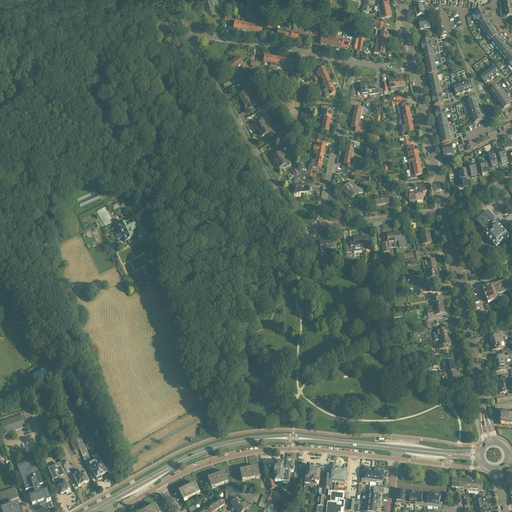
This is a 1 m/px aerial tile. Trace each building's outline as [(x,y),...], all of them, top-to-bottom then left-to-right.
[(215,8),(213,4),(206,7),(208,13),(217,10),(216,7),(215,8)] [(390,10),(383,11),(380,12),(381,15),(384,15),(385,19),(391,17),(390,10)] [(486,16),(484,10),(475,14),(477,19),(486,16)] [(479,25),(488,21),(486,16),(477,19),(479,25)] [(428,18),(419,20),(420,30),(430,28),(428,18)] [(483,31),(491,26),(488,21),(479,25),(483,31)] [(240,30),(242,23),(235,22),(233,29),(240,30)] [(242,23),(240,30),(247,31),(248,25),(242,23)] [(255,26),(248,25),(247,31),(254,33),(255,26)] [(262,27),(255,26),(254,33),(261,34),(262,27)] [(486,37),(494,31),(491,26),(483,31),(486,37)] [(284,38),(291,39),(292,29),(293,28),(286,27),(285,31),(284,38)] [(284,38),(285,31),(278,30),(275,29),(274,33),(277,34),(277,37),(284,38)] [(291,39),(297,40),(299,30),(292,29),(291,39)] [(299,30),(297,40),(304,42),(305,39),(308,39),(309,36),(313,36),(314,31),(311,30),(311,32),(306,31),(306,34),(302,33),(303,30),(301,30),(299,30)] [(378,39),(387,41),(388,34),(382,33),(382,31),(378,30),(376,37),(379,37),(378,39)] [(490,42),(498,35),(494,31),(486,37),(490,42)] [(327,46),(328,39),(329,35),(320,34),(319,38),(321,38),(320,44),(327,46)] [(495,48),(503,41),(499,37),(491,43),(495,48)] [(377,39),(376,46),(386,48),(387,41),(378,39),(377,39),(376,39),(377,39)] [(342,41),(341,48),(348,49),(349,43),(342,41)] [(499,52),(506,46),(503,41),(495,48),(499,52)] [(376,46),(372,45),(371,48),(375,49),(374,55),(378,56),(379,54),(385,55),(386,48),(376,46)] [(503,57),(510,50),(506,46),(499,52),(503,57)] [(506,61),(511,56),(511,52),(510,50),(503,57),(506,61)] [(271,57),(264,56),(263,63),(267,64),(267,67),(270,67),(271,57)] [(232,61),(237,68),(240,65),(241,67),(244,65),(238,57),(232,61)] [(277,70),(279,59),(271,57),(270,67),(269,70),(277,71),(277,70)] [(284,70),(286,60),(279,59),(277,70),(284,71),(284,70)] [(294,66),(291,65),(292,61),(286,60),(284,70),(293,71),(294,66)] [(237,68),(232,61),(227,65),(233,73),(235,71),(234,70),(237,68)] [(499,74),(493,65),(488,69),(494,78),(499,74)] [(321,77),(327,74),(324,68),(318,71),(321,77)] [(494,78),(488,69),(484,72),(490,81),(494,78)] [(490,81),(484,72),(479,75),(485,84),(490,81)] [(330,81),(327,74),(321,77),(323,84),(330,81)] [(245,76),(241,79),(240,79),(243,84),(248,81),(247,79),(245,76)] [(469,80),(464,82),(467,92),(473,90),(469,80)] [(330,81),(323,84),(326,90),(332,87),(330,81)] [(467,92),(464,82),(458,84),(462,94),(467,92)] [(368,91),(368,84),(361,85),(362,96),(369,95),(369,91),(368,91)] [(462,94),(458,84),(453,86),(456,96),(462,94)] [(502,90),(499,85),(490,91),(493,96),(502,90)] [(335,94),(332,87),(326,90),(329,96),(335,94)] [(497,101),(506,95),(502,90),(493,96),(497,101)] [(242,101),(249,98),(247,94),(248,93),(247,91),(238,96),(242,101)] [(498,107),(509,100),(506,95),(497,101),(500,106),(498,107)] [(250,101),(249,98),(242,101),(245,107),(253,103),(252,100),(250,101)] [(467,108),(477,104),(475,99),(465,102),(467,108)] [(502,112),(511,106),(508,101),(509,100),(498,107),(502,112)] [(399,114),(410,111),(408,105),(403,106),(402,101),(392,103),(393,105),(396,105),(396,106),(397,106),(398,107),(399,114)] [(477,104),(467,108),(469,113),(479,110),(477,104)] [(356,107),(354,114),(361,116),(362,109),(356,107)] [(479,110),(469,113),(471,119),(483,115),(483,114),(481,115),(479,110)] [(324,118),(331,119),(332,113),(325,111),(324,118)] [(411,118),(410,111),(399,114),(400,118),(404,117),(404,119),(411,118)] [(354,114),(353,121),(360,122),(361,116),(354,114)] [(485,120),(483,115),(471,119),(472,118),(474,124),(485,120)] [(331,119),(324,118),(323,125),(329,126),(331,119)] [(404,119),(399,120),(400,122),(399,122),(399,123),(399,124),(400,125),(400,126),(401,127),(403,127),(412,125),(411,118),(404,119)] [(258,131),(265,127),(263,124),(265,123),(263,120),(255,125),(258,131)] [(364,123),(360,122),(353,121),(351,128),(355,129),(355,132),(362,133),(364,123)] [(329,126),(323,125),(321,132),(328,133),(329,126)] [(412,125),(403,127),(404,137),(405,138),(403,138),(399,139),(399,142),(408,141),(408,137),(408,136),(407,133),(414,132),(412,125)] [(268,126),(265,127),(258,131),(262,137),(273,130),(272,128),(270,129),(268,126)] [(354,152),(355,146),(359,147),(360,143),(351,141),(350,144),(348,144),(347,151),(354,152)] [(317,152),(324,154),(325,146),(318,144),(318,148),(314,147),(313,151),(317,152)] [(408,157),(418,155),(417,148),(410,149),(410,147),(406,148),(408,157)] [(503,149),(501,150),(500,150),(500,149),(496,150),(498,157),(499,156),(502,164),(503,163),(505,164),(508,163),(504,151),(503,149)] [(352,159),(354,152),(347,151),(346,157),(352,159)] [(276,162),(283,159),(281,155),(282,154),(281,152),(272,157),(276,162)] [(324,154),(317,152),(315,160),(322,162),(324,154)] [(490,152),(487,153),(486,154),(488,160),(490,160),(492,167),(494,166),(496,167),(496,168),(499,167),(495,154),(494,152),(490,154),(490,152)] [(418,155),(408,157),(407,157),(409,163),(413,163),(419,161),(418,155)] [(356,159),(352,159),(346,157),(344,164),(348,165),(348,168),(354,169),(356,159)] [(489,176),(487,163),(486,157),(482,158),(483,160),(479,161),(480,168),(481,167),(482,175),(484,174),(486,176),(489,176)] [(284,162),(283,159),(276,162),(279,168),(288,163),(287,161),(284,162)] [(472,162),(468,163),(469,170),(470,169),(471,177),(473,176),(475,178),(478,178),(475,159),(472,160),(472,162)] [(315,160),(315,161),(310,160),(309,168),(311,169),(315,170),(315,168),(320,169),(322,162),(315,160)] [(419,161),(413,163),(409,163),(410,170),(421,168),(419,161)] [(421,168),(410,170),(409,170),(410,177),(409,178),(409,179),(410,179),(417,178),(416,176),(422,175),(421,168)] [(466,170),(462,170),(463,172),(458,173),(460,180),(458,180),(460,187),(463,186),(464,188),(468,187),(467,179),(468,179),(466,170)] [(294,182),(296,194),(303,193),(301,183),(301,181),(294,182)] [(301,183),(303,193),(309,192),(309,189),(312,188),(311,181),(307,181),(307,183),(301,183)] [(347,195),(352,190),(350,187),(351,186),(349,184),(342,190),(347,195)] [(421,191),(415,191),(417,201),(423,200),(423,197),(426,197),(425,188),(421,189),(421,191)] [(417,201),(415,191),(415,190),(410,191),(409,189),(406,190),(407,199),(409,198),(410,202),(417,201)] [(355,192),(352,190),(347,195),(351,200),(358,193),(356,191),(355,192)] [(391,192),(383,193),(384,205),(393,204),(391,192)] [(384,205),(383,193),(381,193),(382,197),(378,198),(378,196),(375,196),(376,206),(384,205)] [(121,211),(117,204),(108,208),(109,211),(113,209),(115,213),(116,216),(121,213),(120,211),(121,211)] [(496,224),(494,221),(495,220),(488,212),(476,222),(484,230),(487,233),(485,235),(496,247),(508,237),(505,233),(508,231),(499,221),(496,224)] [(128,224),(127,223),(118,227),(117,228),(119,234),(121,233),(125,242),(127,241),(128,244),(133,241),(132,239),(134,238),(131,231),(136,229),(132,222),(128,224)] [(422,238),(430,237),(429,230),(419,232),(420,235),(422,235),(422,238)] [(395,242),(394,234),(388,235),(389,243),(382,243),(383,252),(390,251),(390,248),(392,248),(396,247),(395,242)] [(394,234),(395,242),(399,242),(399,247),(407,246),(406,236),(404,237),(401,237),(401,234),(394,234)] [(367,237),(361,238),(362,251),(372,250),(372,251),(373,251),(372,240),(368,241),(367,237)] [(430,237),(422,238),(423,242),(421,242),(422,245),(431,243),(430,237)] [(362,251),(361,238),(354,239),(354,240),(351,240),(351,242),(350,242),(351,249),(353,249),(354,252),(362,251)] [(426,273),(437,271),(435,265),(433,265),(432,260),(425,262),(426,269),(425,269),(426,273)] [(437,271),(426,273),(427,282),(424,283),(425,288),(431,286),(431,283),(435,282),(434,278),(438,278),(437,271)] [(498,276),(500,282),(483,289),(485,293),(484,295),(484,297),(486,298),(488,303),(490,303),(490,304),(494,302),(493,301),(498,300),(496,295),(507,291),(511,299),(511,280),(509,274),(498,276)] [(443,304),(442,298),(438,299),(438,296),(431,297),(431,295),(427,296),(428,300),(431,300),(433,306),(443,304)] [(445,315),(445,314),(445,311),(443,304),(433,306),(431,307),(432,311),(428,312),(429,320),(440,318),(442,318),(441,315),(445,315)] [(440,340),(450,338),(448,331),(444,332),(443,329),(437,330),(439,335),(440,340)] [(499,335),(497,336),(489,337),(491,344),(501,342),(504,342),(502,334),(499,334),(499,335)] [(450,338),(440,340),(441,346),(439,347),(440,350),(449,349),(448,345),(451,345),(450,338)] [(501,342),(491,344),(492,352),(502,350),(501,342)] [(430,360),(436,358),(435,355),(435,352),(429,353),(429,356),(425,357),(426,360),(430,360)] [(495,366),(505,364),(503,356),(493,358),(495,366)] [(446,374),(456,372),(454,361),(453,361),(452,359),(453,359),(452,359),(451,359),(450,359),(449,359),(448,359),(447,359),(446,359),(445,359),(444,360),(443,360),(442,361),(441,361),(442,361),(443,361),(443,363),(442,364),(443,370),(445,370),(446,374)] [(505,364),(495,366),(496,373),(506,371),(505,364)] [(458,378),(456,372),(446,374),(447,377),(448,380),(458,378)] [(498,387),(509,385),(507,378),(497,379),(498,387)] [(511,388),(509,389),(509,385),(498,387),(500,394),(511,392),(511,388)] [(511,425),(511,413),(502,413),(500,424),(511,425)] [(0,425),(3,435),(25,427),(21,415),(0,422),(0,425)] [(80,437),(75,439),(80,449),(82,456),(87,454),(80,437)] [(80,449),(75,439),(70,441),(74,452),(80,449)] [(93,459),(95,462),(92,463),(89,463),(97,480),(98,481),(101,479),(101,478),(101,476),(105,474),(103,470),(104,470),(97,454),(92,457),(93,459)] [(50,500),(47,490),(48,489),(45,483),(42,484),(34,460),(17,466),(26,491),(27,490),(30,497),(29,497),(32,505),(35,505),(46,501),(46,502),(48,501),(50,500)] [(282,482),(283,464),(276,463),(276,464),(275,463),(273,465),(273,467),(274,468),(274,469),(272,468),(271,473),(274,473),(274,474),(275,474),(275,478),(274,482),(282,482)] [(283,464),(282,482),(283,483),(283,484),(289,485),(290,473),(293,473),(293,470),(293,465),(293,464),(284,463),(284,464),(283,464)] [(63,466),(66,472),(70,480),(73,486),(77,484),(78,487),(88,482),(84,472),(81,474),(80,472),(73,475),(70,468),(71,468),(70,466),(69,467),(68,464),(63,466)] [(70,480),(66,472),(64,473),(60,465),(58,465),(50,468),(49,471),(53,479),(55,480),(56,483),(54,483),(58,490),(61,495),(65,493),(66,495),(71,493),(66,482),(70,480)] [(310,487),(308,487),(308,485),(318,486),(320,469),(315,469),(315,468),(312,467),(312,466),(307,466),(305,479),(304,484),(306,484),(306,487),(304,487),(303,493),(309,493),(310,487)] [(257,467),(248,469),(240,470),(242,481),(259,478),(257,467)] [(345,485),(346,475),(346,471),(341,471),(340,469),(336,469),(335,470),(330,469),(329,477),(327,476),(327,477),(326,489),(328,489),(327,496),(330,496),(329,502),(327,502),(325,511),(343,511),(345,500),(343,500),(344,492),(337,491),(338,487),(344,487),(344,485),(345,485)] [(362,477),(361,483),(364,483),(364,482),(370,483),(371,470),(365,470),(364,477),(362,477)] [(224,472),(216,475),(207,478),(211,489),(228,483),(224,472)] [(459,489),(460,480),(453,479),(452,488),(459,489)] [(460,480),(459,489),(467,490),(468,481),(460,480)] [(475,482),(468,481),(467,490),(474,491),(475,482)] [(483,483),(475,482),(474,491),(482,492),(483,483)] [(194,483),(186,487),(178,491),(183,501),(199,493),(194,483)] [(20,511),(19,508),(17,503),(11,505),(10,501),(18,498),(15,488),(0,492),(0,504),(2,509),(0,509),(1,511),(20,511)] [(234,500),(230,503),(235,509),(240,504),(236,499),(238,497),(234,493),(234,490),(228,490),(228,493),(231,493),(232,495),(231,496),(234,500)] [(398,491),(397,503),(403,504),(403,505),(406,505),(407,499),(404,499),(405,491),(398,491)] [(407,499),(406,505),(409,505),(410,505),(415,505),(417,493),(411,492),(410,500),(407,499)] [(417,493),(415,505),(421,506),(421,507),(424,507),(425,501),(422,501),(423,494),(417,493)] [(425,501),(424,507),(428,507),(433,507),(435,495),(429,494),(428,502),(425,501)] [(435,495),(433,507),(439,508),(439,509),(442,509),(443,503),(440,503),(440,496),(435,495)] [(477,497),(478,501),(477,502),(478,505),(487,504),(485,495),(479,496),(477,497)] [(318,496),(313,496),(312,506),(317,506),(316,511),(322,511),(323,507),(324,497),(318,496)] [(220,499),(214,503),(218,509),(224,505),(220,499)] [(243,502),(240,504),(235,509),(237,511),(242,511),(247,508),(243,502)] [(214,503),(208,507),(211,511),(213,511),(218,509),(214,503)]
